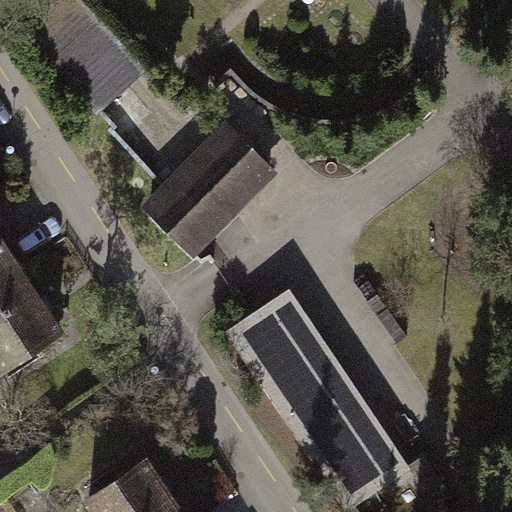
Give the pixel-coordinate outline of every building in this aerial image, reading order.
[(110,0),(55,0),(28,21),(106,127),(170,80),(110,0)] [(146,207),(197,261),(278,185),(226,131),(146,207)] [(0,291),(44,263),(4,199),(0,201),(0,291)] [(93,337),(44,263),(0,291),(0,368),(14,389),(93,337)] [(413,476),(294,295),(234,334),(350,511),(460,511),(430,465),(413,476)] [(199,511),(164,459),(94,506),(97,511),(199,511)]
